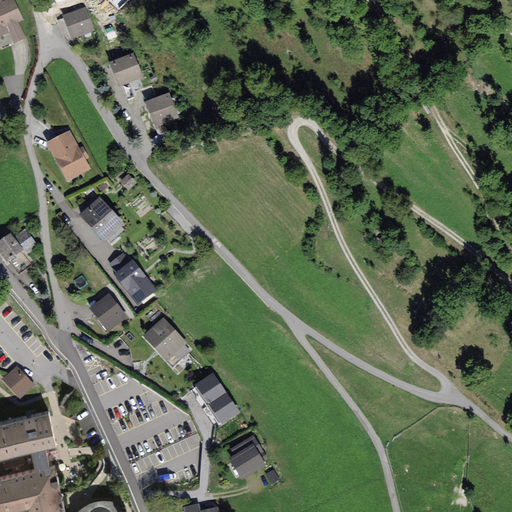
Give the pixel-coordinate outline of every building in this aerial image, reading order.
[(3,0),(0,0),(0,39),(8,36),(12,47),(27,40),(20,25),(25,23),(14,0),(7,0),(4,1),(3,0)] [(83,9),(59,17),(67,42),(91,35),(83,9)] [(132,55),(104,64),(111,88),(139,79),(132,55)] [(166,97),(141,104),(148,127),(173,120),(166,97)] [(159,134),(164,145),(170,143),(164,131),(159,134)] [(67,132),(41,146),(62,184),(89,170),(84,163),(88,160),(80,148),(77,149),(67,132)] [(125,175),(118,182),(126,191),(134,183),(125,175)] [(94,199),(75,216),(100,243),(119,225),(94,199)] [(24,229),(10,238),(22,255),(35,246),(24,229)] [(5,236),(0,239),(0,259),(2,263),(16,254),(5,236)] [(125,243),(110,255),(137,290),(153,277),(125,243)] [(105,294),(84,310),(101,332),(122,316),(105,294)] [(161,319),(139,337),(167,369),(188,351),(161,319)] [(13,367),(0,378),(0,382),(16,399),(31,385),(13,367)] [(220,425),(240,412),(214,372),(194,386),(220,425)] [(65,511),(55,464),(43,466),(39,450),(57,445),(49,411),(0,421),(0,459),(23,454),(26,470),(0,475),(0,511),(14,511),(19,511),(65,511)] [(252,436),(223,452),(228,459),(225,461),(237,483),(263,468),(258,460),(265,455),(252,436)] [(274,471),(267,475),(272,483),(278,479),(274,471)] [(71,511),(130,511),(128,507),(124,508),(121,508),(119,509),(117,505),(114,502),(109,499),(96,499),(87,502),(77,507),(71,511)]
